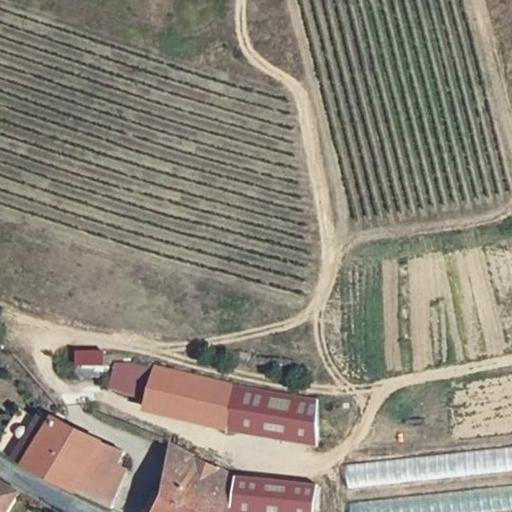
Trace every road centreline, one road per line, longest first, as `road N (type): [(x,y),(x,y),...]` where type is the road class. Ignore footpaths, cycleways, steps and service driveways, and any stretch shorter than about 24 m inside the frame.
road 1 (track): [(240,0),(241,38),(302,96),(328,250),(316,305),(297,322),(148,349),(51,339),(45,362),(74,395),(79,417),(149,454),(129,511)]
road 2 (track): [(148,349),(266,381),(348,390),(511,358)]
road 3 (track): [(387,382),(335,454),(304,463),(259,457),(114,397),(74,395)]
